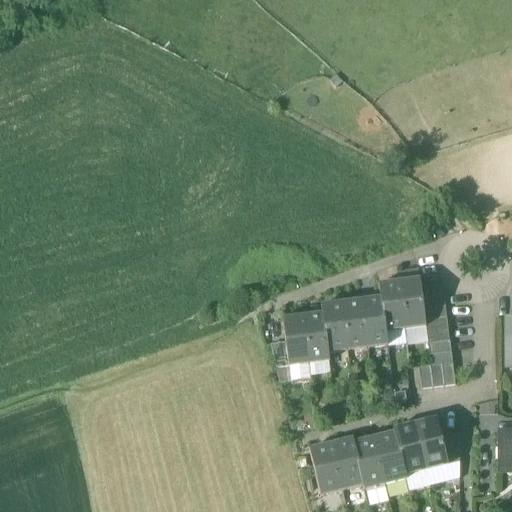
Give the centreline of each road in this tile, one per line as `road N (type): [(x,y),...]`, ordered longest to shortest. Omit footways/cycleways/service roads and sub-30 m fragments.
road 1 (residential): [(474,265),(411,256),(263,308)]
road 2 (residential): [(466,396),(320,434)]
road 3 (residential): [(474,265),(484,388),(466,396)]
